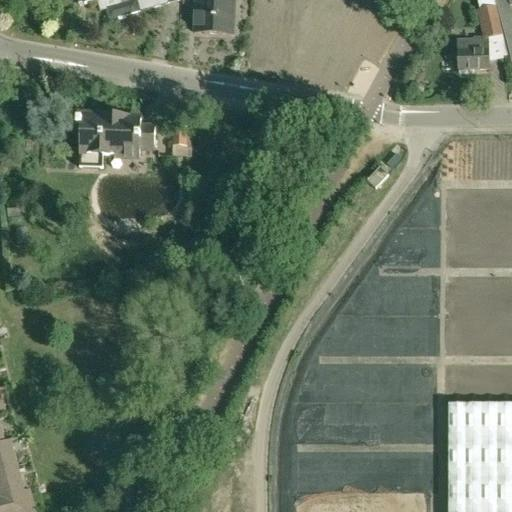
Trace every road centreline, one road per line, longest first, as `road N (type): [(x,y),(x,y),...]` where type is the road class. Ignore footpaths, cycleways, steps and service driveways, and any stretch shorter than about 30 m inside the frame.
road 1 (unknown): [(263,511),(266,420),(290,344),(457,119)]
road 2 (unclassified): [(365,113),(0,49)]
road 3 (unclassified): [(365,113),(511,119)]
